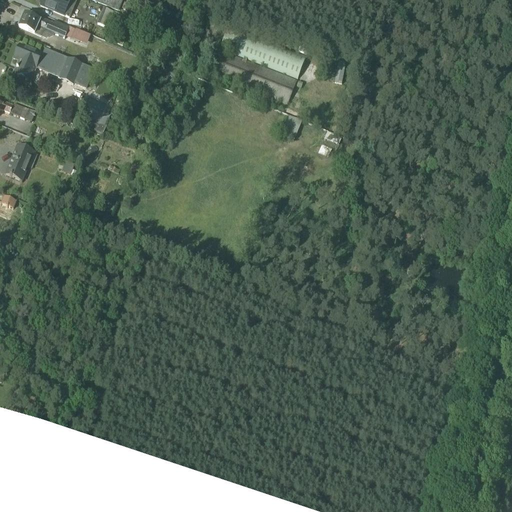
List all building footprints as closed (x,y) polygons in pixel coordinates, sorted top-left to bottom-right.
[(40,0),(39,5),(41,5),(40,8),(69,20),(75,4),(65,0),(40,0)] [(84,0),(117,14),(122,0),(84,0)] [(128,15),(131,9),(123,5),(121,12),(128,15)] [(113,14),(103,10),(96,26),(107,30),(113,14)] [(23,16),(17,28),(34,36),(45,41),(52,38),(53,36),(63,40),(64,39),(86,48),(90,39),(54,22),(52,25),(36,18),(34,21),(23,16)] [(183,29),(169,23),(164,34),(178,40),(183,29)] [(231,35),(222,55),(300,88),(308,68),(231,35)] [(73,85),(86,90),(94,72),(94,71),(43,51),(41,56),(19,47),(13,61),(18,63),(13,76),(18,79),(18,81),(22,82),(23,82),(30,84),(35,72),(72,86),(73,85)] [(299,88),(222,55),(213,77),(290,109),(299,88)] [(143,91),(172,103),(174,99),(151,89),(152,88),(145,86),(143,91)] [(151,94),(140,89),(137,97),(148,102),(151,94)] [(86,91),(81,106),(104,114),(109,99),(86,91)] [(0,117),(7,120),(9,116),(30,124),(35,114),(27,111),(13,106),(12,108),(0,102),(0,117)] [(126,119),(134,122),(138,115),(129,112),(126,119)] [(303,127),(288,120),(280,138),(296,145),(303,127)] [(87,122),(83,130),(102,137),(106,126),(100,123),(99,127),(87,122)] [(31,172),(37,156),(17,148),(5,177),(22,184),(27,170),(31,172)] [(64,168),(58,166),(56,172),(71,178),(73,173),(71,172),(73,166),(65,164),(64,168)]
